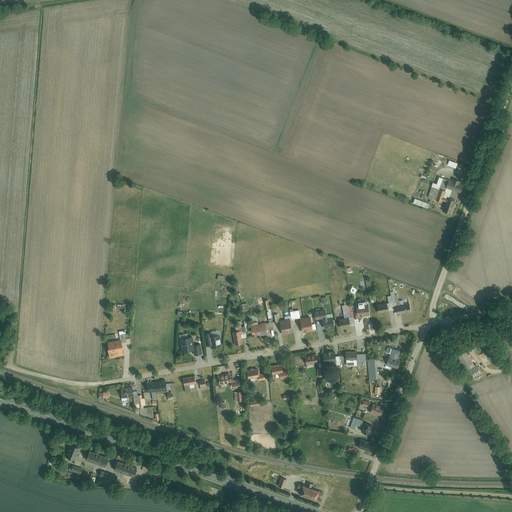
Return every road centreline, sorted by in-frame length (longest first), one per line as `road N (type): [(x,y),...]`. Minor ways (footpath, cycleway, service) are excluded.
road 1 (primary): [(316,511),(0,396)]
road 2 (residential): [(99,383),(428,325)]
road 3 (unclassified): [(511,79),(428,325)]
road 4 (unclassified): [(428,325),(367,485)]
road 5 (residential): [(367,485),(511,497)]
